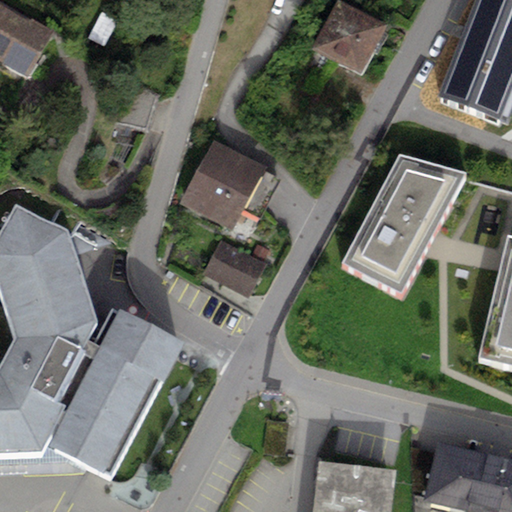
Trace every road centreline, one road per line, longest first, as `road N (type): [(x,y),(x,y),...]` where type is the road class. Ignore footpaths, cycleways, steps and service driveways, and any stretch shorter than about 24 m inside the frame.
road 1 (residential): [(214,0),(142,262),(153,297),(171,316),(248,361)]
road 2 (residential): [(248,361),(439,0)]
road 3 (residential): [(248,361),(317,392),(511,439)]
road 4 (residential): [(166,511),(248,361)]
